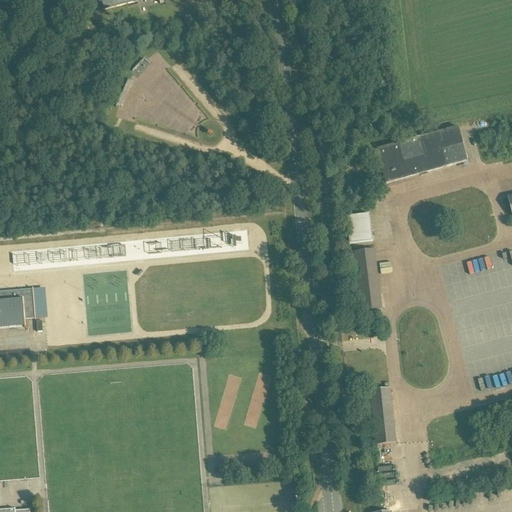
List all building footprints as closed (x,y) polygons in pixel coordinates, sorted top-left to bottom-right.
[(82,0),(83,4),(97,0),(101,0),(104,11),(145,0),(82,0)] [(426,173),(427,173),(466,162),(467,162),(458,128),(457,128),(397,145),(377,150),(386,184),(387,184),(423,174),(422,172),(426,171),(426,173)] [(349,245),(373,242),(369,214),(346,217),(349,245)] [(380,310),(381,310),(381,308),(380,309),(379,302),(380,302),(379,294),(378,294),(378,288),(379,288),(379,287),(378,287),(377,281),(378,281),(378,280),(377,280),(376,273),(377,273),(376,273),(375,267),(376,266),(375,258),(374,259),(373,252),(374,252),(374,250),(354,253),(362,313),(374,311),(375,314),(380,313),(380,310)] [(36,321),(35,320),(33,288),(32,288),(32,289),(22,290),(22,289),(21,289),(21,290),(0,291),(0,328),(24,327),(24,328),(26,328),(25,319),(35,318),(35,321),(36,321)] [(390,389),(389,389),(370,391),(376,446),(396,444),(390,389)]
